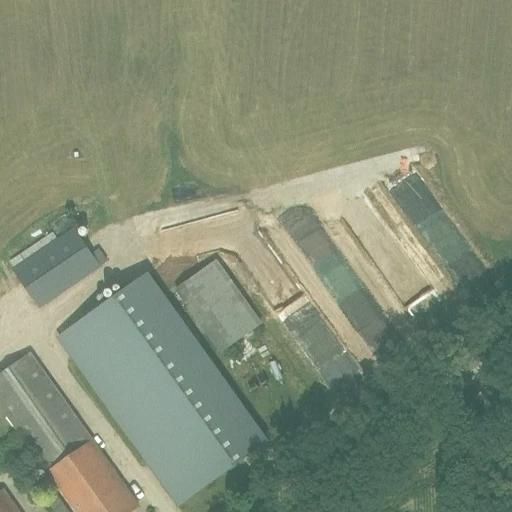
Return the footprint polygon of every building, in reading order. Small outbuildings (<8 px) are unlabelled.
[(60,140),(36,149),(40,159),(64,150),(60,140)] [(385,219),(356,240),(369,257),(397,236),(385,219)] [(100,266),(91,253),(74,228),(58,239),(15,268),(13,269),(39,308),(100,266)] [(399,275),(392,261),(401,257),(395,246),(373,258),(386,282),(399,275)] [(265,322),(218,257),(176,287),(222,352),(265,322)] [(408,311),(431,295),(414,269),(391,285),(408,311)] [(161,474),(157,477),(177,505),(267,440),(148,274),(62,335),(161,474)] [(319,372),(346,357),(326,322),(299,338),(319,372)] [(251,370),(274,358),(266,342),(243,354),(251,370)] [(130,511),(138,507),(120,481),(29,354),(0,375),(0,406),(75,511),(130,511)] [(0,511),(16,511),(3,492),(0,493),(0,511)]
